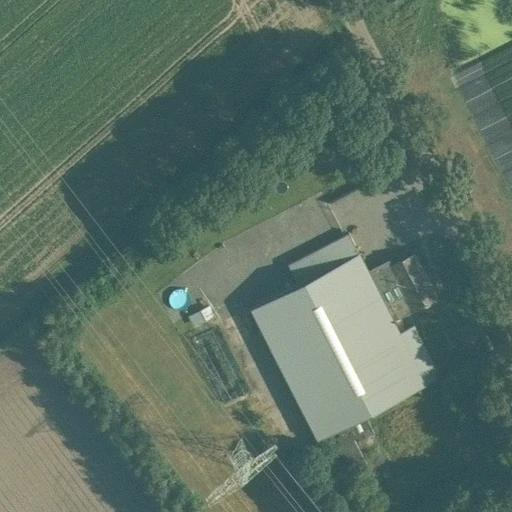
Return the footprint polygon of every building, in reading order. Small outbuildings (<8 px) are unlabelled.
[(219,192),(203,207),(217,223),(234,208),(219,192)] [(336,426),(364,411),(439,373),(413,323),(398,330),(393,320),(437,297),(414,252),(391,264),(388,259),(367,270),(347,232),(301,255),(287,262),(296,280),(249,305),(316,436),(336,426)] [(208,305),(188,316),(192,325),(205,321),(213,315),(208,305)] [(488,351),(482,338),(463,347),(469,360),(472,359),(488,351)] [(336,426),(341,435),(334,438),(348,466),(324,477),(341,511),(353,511),(340,484),(360,473),(379,511),(467,511),(511,489),(511,438),(472,359),(469,360),(452,369),(455,376),(444,381),(492,470),(410,510),(372,433),(374,432),(366,415),(364,411),(336,426)]
